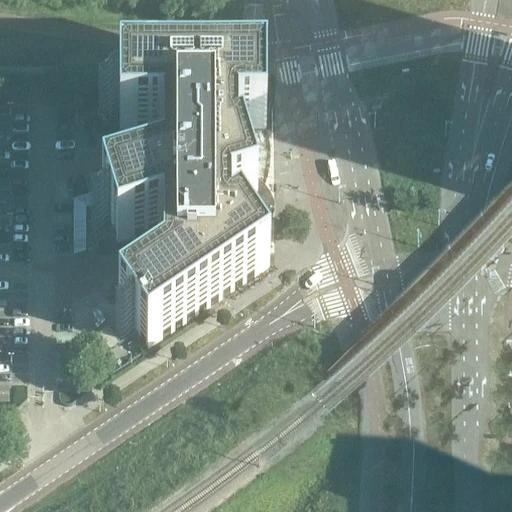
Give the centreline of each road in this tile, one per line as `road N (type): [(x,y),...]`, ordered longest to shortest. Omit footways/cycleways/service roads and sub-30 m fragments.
road 1 (tertiary): [(268,323),(0,505)]
road 2 (tertiary): [(319,0),(380,266)]
road 3 (tertiary): [(392,316),(409,441),(405,511)]
road 4 (tertiary): [(469,511),(468,319)]
road 5 (tertiary): [(477,146),(468,97),(485,0)]
road 6 (tertiary): [(380,266),(338,265),(268,323)]
road 7 (tertiary): [(268,323),(350,302),(392,316)]
